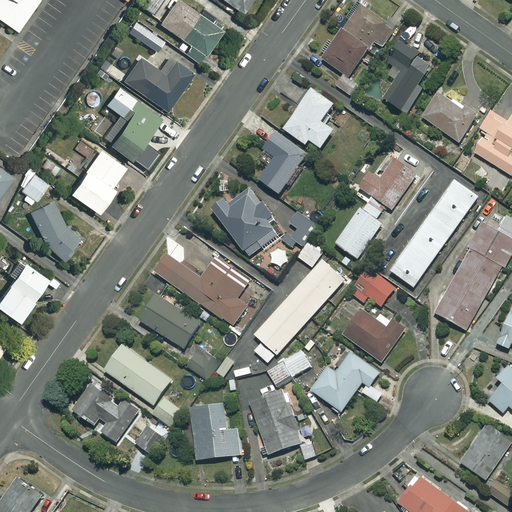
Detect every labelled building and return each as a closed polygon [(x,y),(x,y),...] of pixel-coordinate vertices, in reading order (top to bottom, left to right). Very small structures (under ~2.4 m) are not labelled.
[(0,0),(0,20),(0,21),(18,33),(41,0),(0,0)] [(221,29),(180,0),(173,0),(159,22),(181,37),(175,46),(197,62),(221,29)] [(250,0),(224,0),(242,12),(250,0)] [(388,20),(363,2),(350,20),(346,17),(338,27),(343,31),(324,59),(350,77),(375,42),(383,47),(394,31),(385,25),(388,20)] [(162,40),(132,19),(125,30),(155,50),(162,40)] [(449,36),(431,24),(426,32),(445,44),(449,36)] [(390,62),(395,65),(389,74),(397,79),(385,98),(407,113),(424,87),(419,84),(434,62),(403,42),(390,62)] [(122,83),(124,80),(166,110),(192,72),(173,58),(164,71),(138,54),(125,73),(110,63),(105,71),(122,83)] [(359,86),(344,76),(337,86),(352,96),(359,86)] [(128,156),(159,116),(117,83),(103,101),(123,116),(105,139),(128,156)] [(335,104),(313,88),(285,128),(307,144),(310,140),(322,148),(334,130),(322,122),(335,104)] [(467,112),(440,93),(424,117),(460,142),(479,114),(470,108),(467,112)] [(511,115),(509,121),(492,111),(481,129),(487,132),(475,152),(511,175),(511,155),(511,153),(511,115)] [(310,154),(278,130),(265,148),(276,156),(260,178),(280,193),(310,154)] [(407,153),(394,143),(373,174),(369,172),(359,186),(393,210),(418,174),(401,162),(407,153)] [(124,165),(98,146),(67,189),(95,209),(112,186),(110,184),(124,165)] [(59,166),(41,155),(36,163),(53,174),(59,166)] [(0,192),(12,176),(0,167),(0,192)] [(48,183),(31,171),(18,188),(35,200),(48,183)] [(502,181),(492,172),(485,179),(494,188),(502,181)] [(479,196),(455,179),(391,270),(415,287),(479,196)] [(262,202),(251,188),(231,202),(227,197),(213,208),(250,256),(279,234),(269,221),(275,216),(264,201),(262,202)] [(69,246),(77,237),(64,224),(50,197),(27,209),(45,244),(62,259),(72,249),(69,246)] [(371,199),(364,209),(362,207),(336,243),(358,259),(384,223),(377,218),(384,208),(371,199)] [(302,212),(293,225),(298,228),(291,237),(287,235),(282,241),(292,249),(298,242),(303,246),(319,225),(302,212)] [(511,217),(507,215),(499,230),(484,222),(469,247),(472,248),(435,312),(467,330),(505,265),(508,266),(511,259),(511,217)] [(324,252),(310,241),(299,257),(313,267),(324,252)] [(45,275),(21,257),(0,286),(0,305),(15,316),(45,275)] [(346,280),(324,259),(256,334),(264,342),(255,351),(270,364),(346,280)] [(246,287),(256,295),(258,292),(264,297),(270,288),(242,268),(233,281),(211,265),(203,277),(178,260),(166,278),(224,319),(246,287)] [(367,270),(355,286),(358,288),(353,294),(364,302),(369,296),(382,306),(396,288),(375,272),(373,275),(367,270)] [(201,322),(156,295),(141,320),(186,348),(201,322)] [(378,319),(361,308),(343,334),(382,362),(406,328),(383,312),(378,319)] [(511,310),(498,343),(510,348),(511,344),(511,310)] [(173,379),(123,344),(106,370),(155,404),(173,379)] [(222,363),(201,348),(188,366),(208,380),(216,370),(225,377),(236,362),(227,356),(222,363)] [(481,352),(474,348),(464,362),(470,367),(481,352)] [(293,378),(312,366),(303,351),(269,371),(277,385),(291,376),(293,378)] [(383,392),(372,384),(380,372),(351,351),(336,371),(329,367),(312,390),(342,411),(359,388),(377,401),(383,392)] [(511,366),(509,364),(497,377),(504,382),(489,399),(504,412),(510,405),(511,407),(511,366)] [(250,366),(235,371),(236,378),(252,374),(250,366)] [(122,404),(93,383),(74,409),(95,425),(101,417),(108,422),(102,430),(117,441),(140,410),(125,399),(122,404)] [(260,447),(263,456),(303,442),(285,390),(251,402),(266,444),(260,447)] [(183,411),(165,398),(153,413),(172,426),(183,411)] [(242,454),(239,428),(242,428),(240,416),(227,418),(225,403),(191,407),(198,460),(242,454)] [(480,427),(473,420),(464,431),(471,437),(480,427)] [(511,443),(511,438),(488,423),(462,463),(489,480),(483,489),(509,505),(511,500),(511,488),(492,476),(511,443)] [(163,437),(150,427),(137,442),(150,453),(163,437)] [(312,441),(301,444),(305,459),(316,456),(312,441)] [(471,511),(421,474),(400,502),(412,511),(471,511)] [(0,511),(31,511),(43,496),(18,478),(0,504),(0,511)]
